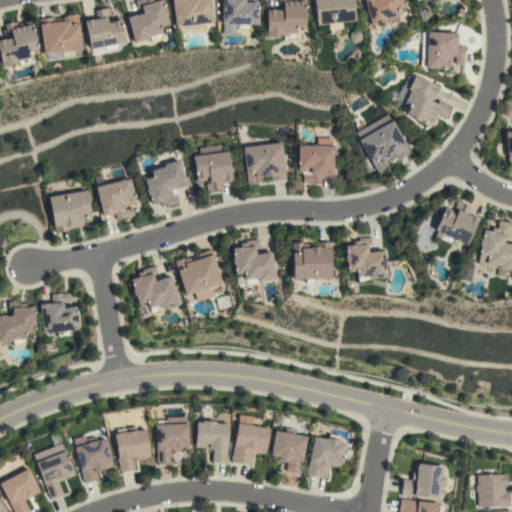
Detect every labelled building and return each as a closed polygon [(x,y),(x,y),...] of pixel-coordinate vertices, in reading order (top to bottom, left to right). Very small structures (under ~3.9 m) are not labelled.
[(126,17),(135,15),(135,16),(142,14),(140,7),(136,8),(134,0),(152,0),(153,1),(157,0),(161,0),(164,9),(165,9),(167,14),(165,15),(168,25),(159,27),(161,33),(160,33),(161,39),(151,41),(150,36),(147,36),(148,39),(133,43),(126,17)] [(174,27),(170,0),(210,0),(213,23),(174,27)] [(249,24),(249,30),(235,30),(236,24),(221,24),(221,0),(250,0),(250,2),(257,2),(257,25),(249,24)] [(267,10),(283,10),(283,3),(277,3),(277,0),(305,0),(305,28),(296,28),(296,33),(295,33),(295,39),(282,39),(282,36),(267,36),(267,10)] [(356,28),(343,29),(344,32),(329,34),(328,31),(317,32),(313,0),(352,0),(355,21),(356,28)] [(364,0),(403,0),(406,7),(397,9),(399,15),(397,16),(399,21),(389,24),(387,18),(385,19),(386,21),(371,25),(364,0)] [(418,12),(428,7),(433,19),(422,23),(418,12)] [(116,44),(117,49),(90,54),(83,19),(95,16),(94,10),(108,8),(109,15),(106,16),(107,20),(119,17),(123,42),(116,44)] [(82,56),(62,59),(47,61),(46,54),(43,55),(38,19),(52,17),(53,19),(66,17),(66,15),(76,14),(81,49),(82,56)] [(0,62),(0,39),(4,39),(4,40),(11,38),(10,31),(6,32),(4,24),(12,22),(13,25),(30,21),(37,50),(28,52),(30,63),(19,66),(18,60),(16,61),(17,63),(1,67),(0,62)] [(422,31),(458,33),(457,46),(464,46),(463,65),(454,65),(454,56),(451,56),(451,62),(448,61),(447,69),(420,67),(422,31)] [(396,99),(407,75),(412,78),(414,75),(438,87),(431,101),(436,104),(438,99),(451,106),(445,118),(437,114),(432,126),(405,114),(409,106),(403,103),(404,102),(396,99)] [(501,115),(507,103),(511,106),(511,113),(509,119),(501,115)] [(387,114),(405,146),(406,146),(410,152),(397,159),(395,155),(387,160),(389,164),(376,171),(372,163),(371,163),(357,139),(359,139),(355,132),(387,114)] [(333,146),(333,174),(332,174),(332,176),(320,176),(320,182),(302,182),(302,171),(298,171),(297,146),(316,146),(316,138),(331,138),(331,146),(333,146)] [(281,142),(285,179),(271,181),(270,177),(265,177),(265,176),(261,176),(262,181),(257,182),(257,183),(246,184),(245,172),(242,147),(281,142)] [(228,151),(232,182),(220,183),(221,190),(206,192),(205,184),(209,183),(209,179),(196,181),(193,156),(199,155),(198,148),(219,145),(220,152),(228,151)] [(178,202),(166,206),(165,204),(160,206),(159,202),(151,204),(148,195),(147,195),(145,189),(147,189),(144,179),(152,177),(150,171),(164,167),(163,164),(178,160),(186,185),(174,188),(178,202)] [(130,178),(135,200),(134,200),(135,204),(123,206),(124,210),(132,208),(134,215),(116,220),(115,213),(102,216),(95,187),(130,178)] [(86,190),(92,226),(82,228),(82,226),(68,229),(68,230),(54,232),(48,197),(86,190)] [(458,241),(455,247),(449,244),(450,243),(439,238),(439,239),(434,237),(436,231),(434,229),(444,206),(455,212),(457,209),(454,207),(457,200),(470,206),(467,212),(478,217),(465,245),(458,241)] [(511,270),(476,264),(478,256),(477,255),(479,245),(478,245),(479,239),(480,239),(482,230),(491,232),(491,227),(496,228),(498,220),(511,223),(508,237),(504,236),(502,243),(509,244),(509,243),(511,243),(511,270)] [(385,277),(368,278),(368,281),(356,282),(356,271),(346,272),(345,261),(344,262),(344,256),(345,255),(344,246),(353,245),(353,242),(358,241),(358,238),(370,238),(370,245),(367,245),(367,252),(384,251),(385,277)] [(274,279),(258,280),(257,280),(257,284),(235,286),(233,264),(232,264),(231,258),(232,258),(231,248),(239,247),(239,243),(244,242),(244,240),(258,239),(258,248),(255,248),(255,254),(271,253),(274,279)] [(312,279),(312,283),(304,283),(304,279),(292,279),(291,242),(301,242),(301,244),(316,244),(316,242),(330,242),(330,279),(312,279)] [(184,295),(174,261),(183,258),(184,260),(197,255),(197,253),(210,249),(221,284),(184,295)] [(469,281),(457,279),(459,269),(462,269),(463,263),(473,265),(469,281)] [(177,302),(159,307),(159,305),(155,306),(156,311),(150,313),(149,308),(148,308),(146,302),(137,305),(134,295),(133,295),(131,289),(132,289),(130,279),(137,277),(136,273),(141,272),(141,269),(154,265),(156,273),(152,274),(154,280),(169,276),(177,302)] [(70,330),(70,335),(57,337),(56,331),(42,333),(38,302),(51,301),(50,294),(61,293),(69,293),(70,301),(62,302),(62,308),(75,307),(77,329),(70,330)] [(0,315),(12,316),(12,310),(8,309),(8,301),(20,301),(20,304),(25,304),(25,307),(34,307),(34,316),(36,316),(35,323),(34,323),(34,333),(25,333),(25,345),(13,345),(13,339),(11,339),(11,342),(0,342),(0,315)] [(238,415),(252,417),(251,425),(269,429),(264,455),(252,453),(250,465),(230,462),(237,423),(238,415)] [(165,417),(185,416),(186,423),(187,423),(188,450),(170,451),(170,464),(156,464),(154,425),(156,425),(155,421),(165,420),(165,417)] [(211,462),(212,448),(194,447),(196,422),(201,422),(201,421),(215,421),(215,423),(228,424),(225,462),(211,462)] [(119,472),(113,434),(117,434),(116,429),(135,426),(136,431),(145,429),(150,458),(141,459),(141,460),(133,461),(134,470),(119,472)] [(285,471),(286,463),(268,459),(274,430),(283,432),(284,428),(294,430),(293,434),(306,437),(299,473),(285,471)] [(328,466),(326,478),(320,477),(319,478),(305,475),(313,437),(325,439),(325,438),(327,438),(328,434),(339,436),(338,440),(339,440),(339,442),(345,443),(340,468),(328,466)] [(83,483),(73,447),(86,443),(85,439),(94,437),(95,441),(105,439),(112,467),(95,471),(97,479),(83,483)] [(64,450),(74,475),(57,482),(62,494),(49,499),(35,463),(64,450)] [(402,479),(410,480),(411,472),(412,473),(413,463),(442,466),(441,475),(445,476),(444,486),(439,486),(439,488),(442,488),(441,496),(437,496),(437,498),(400,494),(402,479)] [(0,482),(27,468),(39,492),(23,500),(29,511),(13,511),(0,487),(0,482)] [(477,507),(476,491),(475,491),(475,485),(476,485),(476,475),(506,474),(506,486),(504,486),(504,491),(508,491),(509,506),(477,507)] [(398,511),(400,498),(422,501),(438,503),(438,504),(443,505),(441,511),(398,511)]
